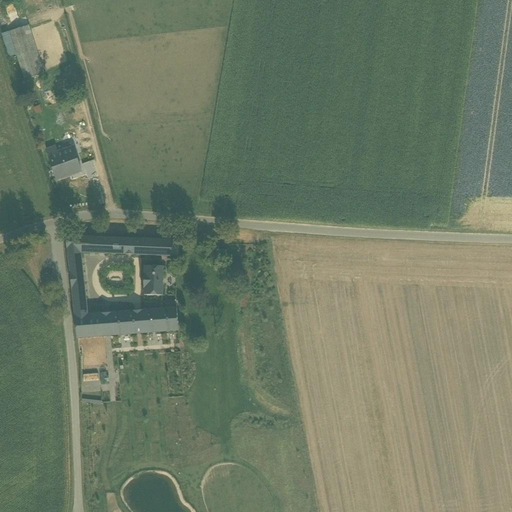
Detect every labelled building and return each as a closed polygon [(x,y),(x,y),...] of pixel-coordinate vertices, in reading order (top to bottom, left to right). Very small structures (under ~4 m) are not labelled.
[(17,55),(25,80),(44,74),(29,26),(9,32),(17,55)] [(17,55),(9,32),(3,34),(10,58),(17,55)] [(82,173),(82,172),(74,148),(74,147),(73,147),(58,152),(56,147),(47,150),(58,180),(57,180),(58,181),(81,173),(82,173)] [(66,236),(75,316),(88,315),(81,253),(172,257),(172,241),(66,236)] [(145,296),(164,296),(164,267),(145,266),(145,296)] [(88,315),(75,316),(78,339),(179,331),(178,328),(178,322),(177,308),(88,315)]
